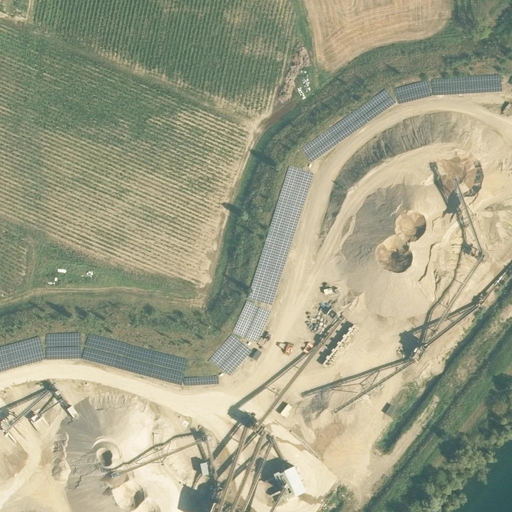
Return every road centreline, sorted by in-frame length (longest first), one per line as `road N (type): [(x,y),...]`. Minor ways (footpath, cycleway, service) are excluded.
road 1 (unknown): [(306,511),(317,483),(311,462),(257,409),(225,404)]
road 2 (track): [(413,511),(511,388)]
road 3 (unknown): [(177,402),(206,421),(248,492),(276,511)]
road 4 (unknown): [(0,505),(39,458),(30,437),(0,410)]
